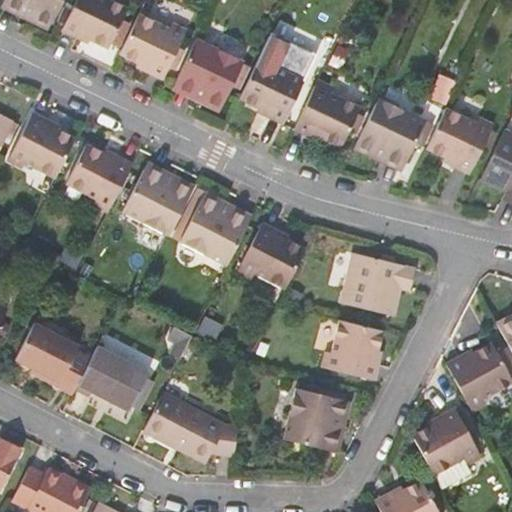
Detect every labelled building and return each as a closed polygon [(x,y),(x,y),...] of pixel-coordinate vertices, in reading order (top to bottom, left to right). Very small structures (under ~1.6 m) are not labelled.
[(4,0),(2,7),(16,14),(20,6),(51,21),(60,0),(4,0)] [(108,49),(127,9),(108,0),(76,0),(62,31),(75,37),(77,34),(108,49)] [(51,21),(20,6),(16,14),(47,28),(51,21)] [(149,73),(162,79),(183,36),(169,29),(139,15),(120,54),(150,69),(149,73)] [(169,29),(183,36),(187,29),(173,22),(169,29)] [(197,37),(172,88),(187,95),(191,87),(221,102),(243,60),(197,37)] [(259,58),(239,99),(271,114),(269,118),(283,124),(307,74),(293,67),(291,73),(259,58)] [(318,77),(315,84),(331,91),(333,85),(318,77)] [(340,146),(360,105),(331,91),(315,84),(294,129),(308,136),(310,132),(340,146)] [(221,102),(191,87),(187,95),(217,110),(221,102)] [(379,97),(355,148),(370,156),(373,148),(404,162),(425,119),(379,97)] [(456,166),(470,173),(490,129),(476,122),(446,107),(426,148),(457,163),(456,166)] [(10,154),(25,162),(55,178),(75,139),(46,124),(48,120),(32,112),(10,154)] [(0,148),(13,123),(0,115),(0,148)] [(479,116),(476,122),(490,129),(493,123),(479,116)] [(507,188),(511,190),(511,120),(510,119),(486,170),(510,181),(507,188)] [(66,184),(96,200),(111,208),(133,164),(119,157),(117,160),(87,144),(66,184)] [(404,162),(373,148),(370,156),(401,170),(404,162)] [(25,162),(10,154),(7,160),(22,168),(25,162)] [(149,162),(144,171),(175,187),(179,178),(149,162)] [(175,187),(144,171),(123,213),(169,236),(195,186),(179,178),(175,187)] [(217,208),(221,200),(205,192),(180,242),(226,266),(248,224),(217,208)] [(111,208),(96,200),(93,206),(108,213),(111,208)] [(252,216),(221,200),(217,208),(248,224),(252,216)] [(239,265),(254,273),(284,289),(305,249),(274,233),(276,230),(262,223),(239,265)] [(379,264),(393,267),(395,259),(381,256),(379,264)] [(352,257),(340,306),(394,319),(401,292),(411,294),(416,272),(393,267),(379,264),(352,257)] [(254,273),(239,265),(236,271),(251,279),(254,273)] [(0,322),(9,305),(0,300),(0,322)] [(511,350),(511,314),(511,313),(496,321),(511,350)] [(380,331),(336,320),(328,353),(324,368),(371,380),(374,365),(371,364),(380,331)] [(74,391),(91,360),(76,352),(79,349),(35,326),(16,360),(59,382),(57,386),(72,395),(74,391)] [(179,340),(171,355),(180,360),(193,335),(175,326),(170,335),(179,340)] [(446,362),(469,404),(483,397),(511,381),(511,378),(493,341),(462,357),(461,354),(446,362)] [(128,411),(147,373),(97,347),(91,360),(74,391),(87,397),(90,392),(128,411)] [(320,351),(316,366),(324,368),(328,353),(320,351)] [(349,402),(293,389),(281,438),(327,449),(335,416),(345,418),(349,402)] [(162,395),(143,432),(206,464),(211,454),(233,457),(237,427),(223,426),(162,395)] [(473,411),(487,403),(483,397),(469,404),(473,411)] [(411,433),(433,473),(463,458),(478,450),(455,407),(440,414),(442,417),(411,433)] [(345,418),(335,416),(327,449),(336,451),(345,418)] [(0,493),(1,493),(22,452),(0,440),(0,493)] [(463,458),(467,464),(481,456),(478,450),(463,458)] [(29,468),(12,501),(32,511),(78,511),(90,491),(49,469),(44,476),(29,468)] [(380,511),(436,511),(420,481),(389,498),(387,494),(375,500),(380,511)] [(114,511),(98,503),(93,511),(114,511)]
